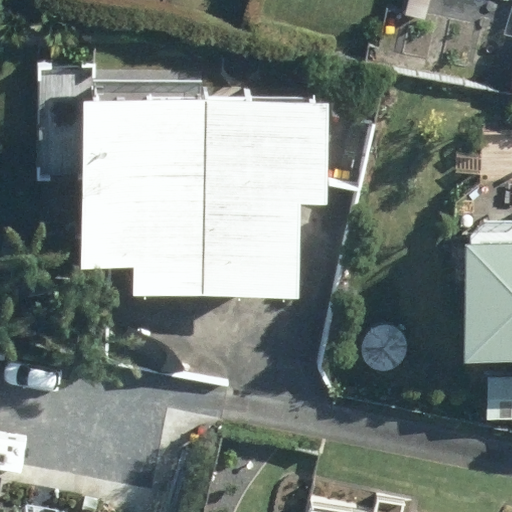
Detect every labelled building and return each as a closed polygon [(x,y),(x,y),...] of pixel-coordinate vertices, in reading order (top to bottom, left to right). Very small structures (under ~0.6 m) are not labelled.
[(401,0),(398,11),(412,15),(401,50),(462,69),(475,27),(434,15),(438,0),(401,0)] [(73,88),(70,258),(124,257),(123,284),(291,286),(292,193),(319,192),(320,90),(73,88)] [(511,235),(455,236),(456,352),(511,351),(511,235)] [(377,372),(383,373),(385,373),(388,373),(393,372),(398,370),(403,368),(407,364),(410,360),(413,355),(415,350),(416,345),(416,340),(415,334),(413,329),(410,325),(406,321),(402,317),(398,314),(393,313),(387,312),(382,312),(377,313),(372,315),(367,317),(363,321),(360,325),(357,330),(355,335),(354,340),(354,345),(355,351),(357,356),(360,360),(363,364),(368,368),(372,371),(377,372)] [(304,511),(353,511),(306,503),(304,511)]
